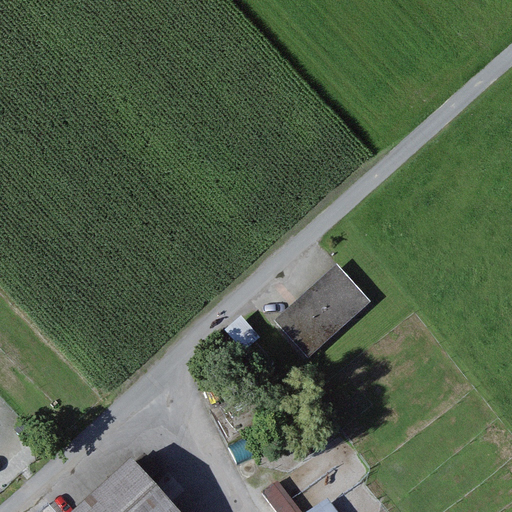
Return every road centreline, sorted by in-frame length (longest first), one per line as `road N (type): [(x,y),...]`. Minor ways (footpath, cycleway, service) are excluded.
road 1 (unclassified): [(8,511),(511,55)]
road 2 (unknown): [(226,511),(137,394)]
